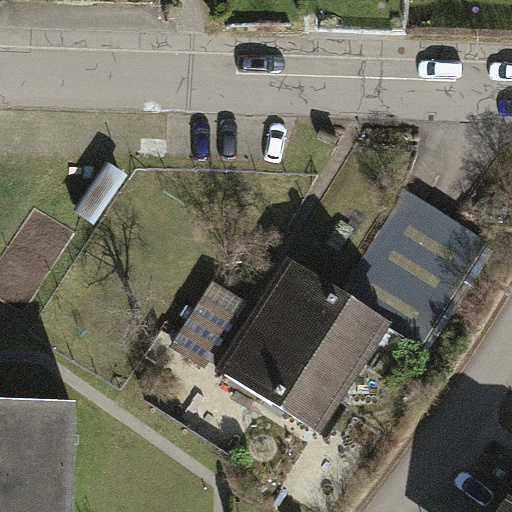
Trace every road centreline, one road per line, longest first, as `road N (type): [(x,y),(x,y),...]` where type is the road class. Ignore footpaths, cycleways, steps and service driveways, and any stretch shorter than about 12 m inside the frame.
road 1 (residential): [(511,98),(0,76)]
road 2 (residential): [(511,346),(389,511)]
